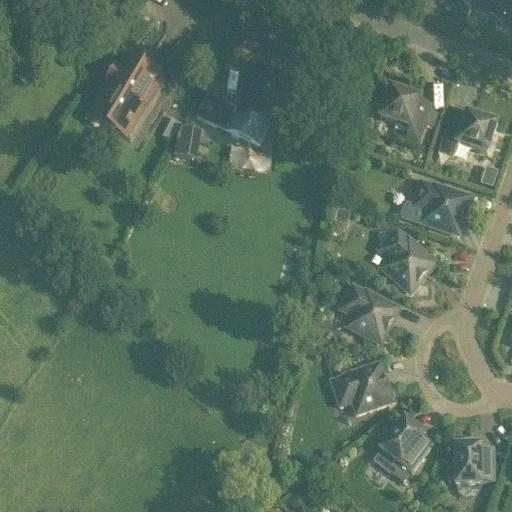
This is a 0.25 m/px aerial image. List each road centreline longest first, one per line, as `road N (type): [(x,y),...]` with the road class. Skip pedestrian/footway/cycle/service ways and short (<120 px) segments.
road 1 (unclassified): [(511,71),(322,0)]
road 2 (unclassified): [(500,396),(479,408),(445,408),(426,388),(424,344),(441,323),(463,315)]
road 3 (unclassified): [(463,315),(511,187)]
